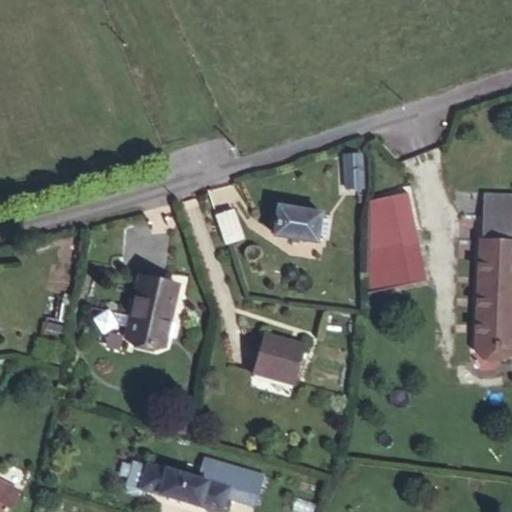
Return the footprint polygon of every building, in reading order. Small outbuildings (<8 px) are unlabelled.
[(361,155),(344,156),(346,189),(363,188),(361,155)] [(407,193),(369,201),(367,294),(426,281),(407,193)] [(511,201),(485,200),(477,355),(511,356),(511,351),(511,201)] [(317,242),(321,214),(279,207),(274,235),(317,242)] [(233,211),(215,217),(225,245),(243,239),(233,211)] [(126,337),(164,346),(165,339),(169,340),(172,338),(175,324),(174,321),(170,320),(178,286),(140,277),(130,317),(110,312),(108,310),(92,319),(103,335),(118,325),(128,327),(126,337)] [(294,385),(305,347),(263,335),(253,373),(294,385)] [(45,341),(39,358),(59,364),(64,347),(45,341)] [(163,430),(186,437),(190,424),(167,417),(163,430)] [(139,496),(141,489),(219,511),(221,511),(226,497),(255,505),(264,476),(204,459),(199,479),(132,461),(125,487),(128,492),(139,496)]
